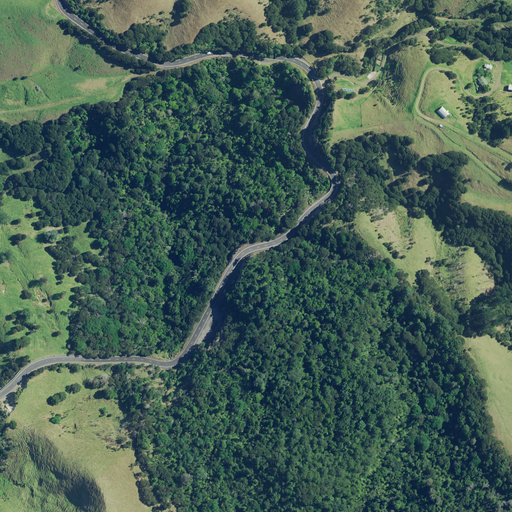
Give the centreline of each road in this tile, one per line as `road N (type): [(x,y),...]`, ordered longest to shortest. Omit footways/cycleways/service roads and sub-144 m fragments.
road 1 (primary): [(0,395),(48,361),(165,364),(183,357),(240,255),(287,236),(334,185),(308,148),(320,95),(315,77),(296,60),(214,52),(161,62),(116,47),(60,0)]
road 2 (track): [(0,112),(57,111),(108,79),(169,64)]
